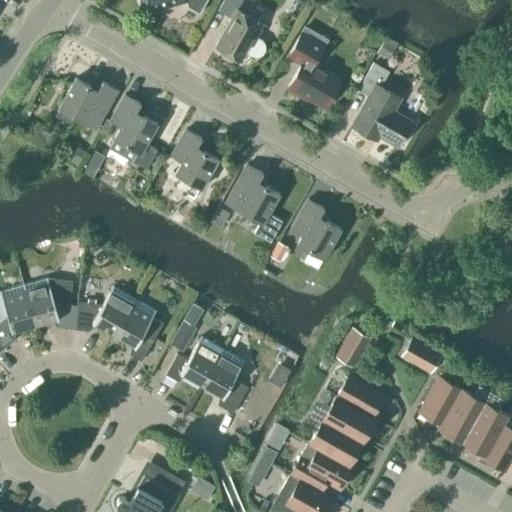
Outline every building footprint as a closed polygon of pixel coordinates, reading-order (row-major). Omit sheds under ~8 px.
[(139,0),(141,4),(149,2),(151,10),(187,0),(188,5),(199,11),(198,12),(199,12),(206,0),(139,0)] [(255,35),(262,23),(237,8),(241,0),(223,0),(218,10),(231,18),(215,46),(240,61),(244,53),(252,57),(258,57),(261,55),(264,50),(264,43),(262,39),(255,35)] [(287,88),(300,96),(301,94),(324,107),(340,79),(312,63),(326,39),(304,27),(287,56),(301,64),(287,88)] [(396,145),(411,120),(393,110),(400,98),(380,86),(389,71),(373,62),(358,89),(368,95),(351,124),(377,139),(379,136),(396,145)] [(97,89),(75,77),(58,107),(95,128),(117,90),(102,81),(97,89)] [(135,111),(140,102),(124,94),(109,120),(120,126),(113,138),(136,151),(130,161),(145,169),(156,150),(145,143),(156,123),(135,111)] [(196,146),(201,137),(185,128),(170,155),(181,161),(174,173),(201,188),(218,158),(196,146)] [(257,181),(262,172),(247,163),(225,202),(259,221),(253,232),(270,241),(281,220),(268,212),(279,193),(257,181)] [(318,216),(323,207),(308,198),(291,228),(302,234),(297,243),(323,258),(340,228),(318,216)] [(287,246),(277,241),(269,256),(279,261),(287,246)] [(81,256),(66,254),(63,277),(78,279),(81,256)] [(47,277),(23,283),(34,323),(53,318),(59,327),(74,328),(77,305),(69,304),(72,280),(47,277)] [(0,319),(0,344),(2,348),(14,339),(15,328),(34,323),(23,283),(0,289),(0,292),(6,315),(0,319)] [(77,301),(77,305),(74,328),(88,330),(97,323),(114,333),(134,297),(113,285),(102,304),(77,301)] [(134,297),(114,333),(131,343),(129,353),(141,360),(163,322),(152,316),(156,309),(134,297)] [(196,327),(183,319),(169,344),(182,352),(196,327)] [(353,366),(370,336),(352,326),(335,356),(353,366)] [(201,384),(222,347),(201,335),(187,359),(176,353),(165,374),(176,380),(184,374),(201,384)] [(440,354),(423,344),(411,337),(400,355),(430,372),(440,354)] [(222,347),(201,384),(218,393),(217,404),(232,413),(247,387),(233,378),(244,360),(222,347)] [(348,374),(336,396),(371,416),(383,394),(348,374)] [(418,411),(440,423),(460,388),(438,376),(418,411)] [(439,427),(461,439),(484,400),(461,387),(460,388),(440,423),(439,427)] [(321,418),(361,440),(374,417),(371,416),(336,396),(334,395),(321,418)] [(484,452),(502,421),(506,413),(484,400),(461,439),(484,452)] [(318,444),(349,462),(361,440),(321,418),(309,439),(318,444)] [(511,427),(502,421),(484,452),(482,456),(504,469),(511,454),(511,427)] [(353,464),(349,462),(318,444),(310,459),(301,454),(289,474),(298,479),(313,487),(319,476),(340,487),(353,464)] [(278,451),(266,445),(251,471),(263,477),(278,451)] [(116,504),(119,507),(123,509),(121,511),(168,511),(179,494),(177,493),(183,480),(146,459),(138,475),(142,477),(129,499),(125,497),(122,496),(118,497),(116,501),(116,504)] [(325,511),(333,499),(313,487),(298,479),(290,493),(281,488),(269,509),(274,511),(298,511),(300,510),(302,511),(325,511)]
